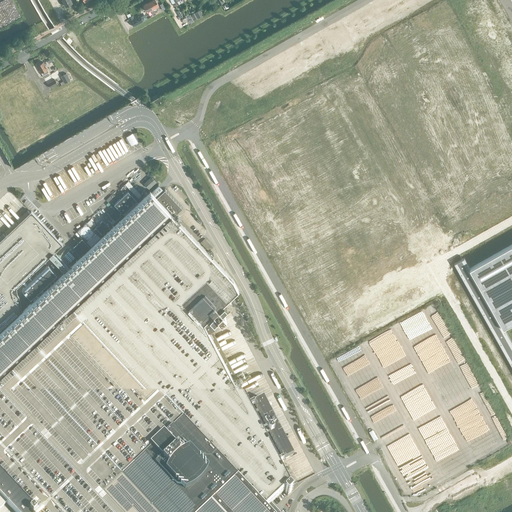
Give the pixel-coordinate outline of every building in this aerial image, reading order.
[(158,12),(155,8),(159,6),(155,0),(151,0),(149,2),(156,14),(158,12)] [(156,14),(149,2),(143,5),(147,12),(150,10),(152,13),(153,15),(156,14)] [(201,10),(195,13),(198,18),(199,19),(204,16),(201,10)] [(0,19),(0,25),(0,26),(11,22),(8,16),(0,19)] [(143,21),(140,16),(134,19),(130,21),(133,26),(143,21)] [(43,75),(44,77),(49,75),(47,73),(49,72),(43,62),(40,63),(38,64),(38,65),(37,65),(43,75)] [(68,72),(48,83),(52,91),(73,79),(68,72)] [(133,132),(125,136),(130,145),(138,142),(133,132)] [(355,201),(354,184),(353,183),(349,183),(349,181),(355,179),(348,179),(347,172),(346,172),(345,175),(344,176),(345,173),(343,168),(340,169),(343,158),(334,147),(338,144),(333,144),(332,142),(321,145),(322,157),(318,157),(318,162),(322,163),(329,187),(331,179),(337,181),(340,184),(335,188),(342,186),(347,200),(353,202),(355,201)] [(142,182),(147,188),(155,182),(149,176),(142,182)] [(288,511),(290,507),(287,506),(285,510),(282,511),(278,511),(270,503),(282,492),(284,494),(285,493),(287,496),(292,491),(288,487),(289,486),(293,484),(281,462),(293,456),(263,399),(251,405),(240,382),(246,379),(242,371),(235,373),(211,327),(214,325),(213,322),(217,317),(220,320),(225,316),(221,311),(226,307),(223,303),(221,302),(235,290),(232,279),(173,216),(182,208),(165,189),(164,190),(158,184),(151,191),(150,190),(100,237),(86,222),(77,231),(91,246),(21,312),(19,296),(17,295),(16,288),(63,244),(60,242),(62,240),(59,237),(57,239),(31,211),(30,212),(28,210),(17,220),(19,222),(17,224),(15,222),(5,232),(7,234),(5,235),(3,233),(0,236),(0,511),(288,511)] [(122,213),(136,200),(128,191),(114,204),(122,213)] [(511,242),(470,266),(503,325),(511,320),(511,242)] [(511,341),(503,325),(470,266),(465,257),(454,263),(511,365),(511,341)] [(30,299),(57,274),(48,265),(22,290),(30,299)]
